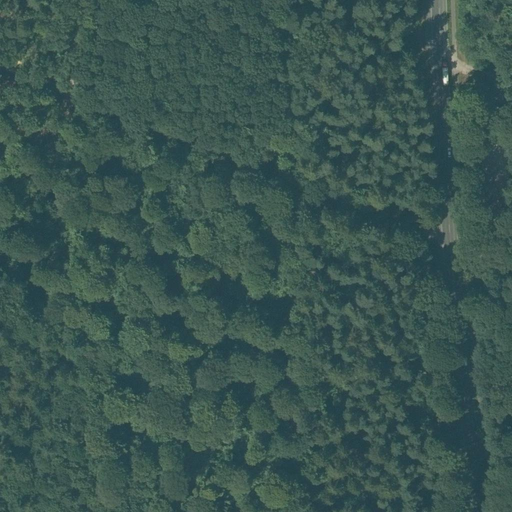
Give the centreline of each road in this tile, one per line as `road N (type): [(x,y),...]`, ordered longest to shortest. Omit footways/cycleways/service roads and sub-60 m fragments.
road 1 (primary): [(488,511),(469,428),(438,0)]
road 2 (track): [(59,88),(455,248)]
road 3 (track): [(455,248),(485,230),(489,152),(472,76),(462,66),(442,67)]
road 4 (track): [(0,239),(59,88)]
